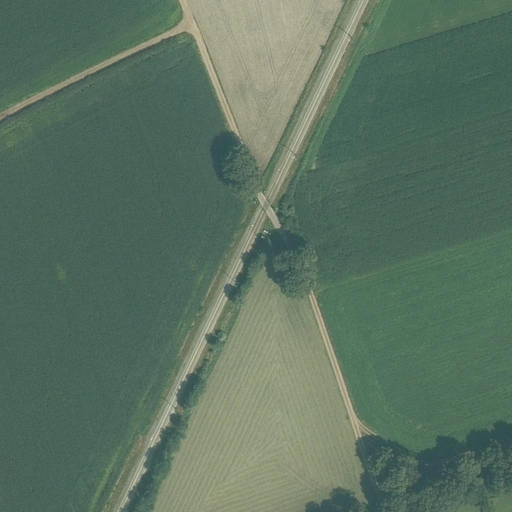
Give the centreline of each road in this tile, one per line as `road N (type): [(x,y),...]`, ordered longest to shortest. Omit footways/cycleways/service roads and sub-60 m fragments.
road 1 (track): [(355,424),(308,286),(255,184),(191,23)]
road 2 (track): [(191,23),(0,119)]
